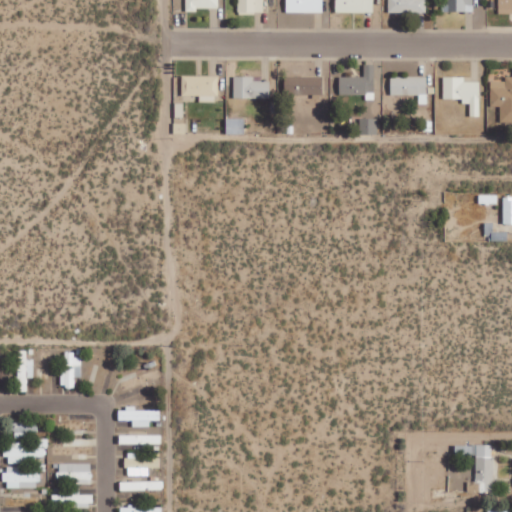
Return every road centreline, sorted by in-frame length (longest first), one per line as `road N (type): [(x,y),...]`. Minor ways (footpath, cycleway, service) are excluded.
road 1 (residential): [(163,43),(511,39)]
road 2 (residential): [(0,337),(151,340),(165,352),(167,511)]
road 3 (residential): [(164,213),(163,0)]
road 4 (residential): [(103,511),(102,404),(0,403)]
